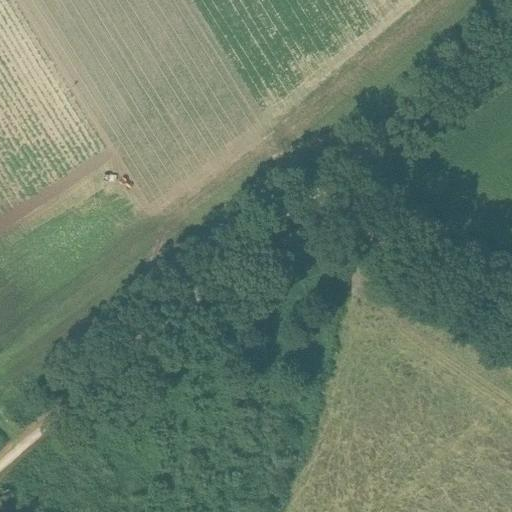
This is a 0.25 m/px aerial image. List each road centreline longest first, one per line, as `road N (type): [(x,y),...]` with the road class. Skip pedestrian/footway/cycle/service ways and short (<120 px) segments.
road 1 (track): [(0,465),(305,197)]
road 2 (track): [(305,197),(511,22)]
road 3 (track): [(305,197),(511,318)]
